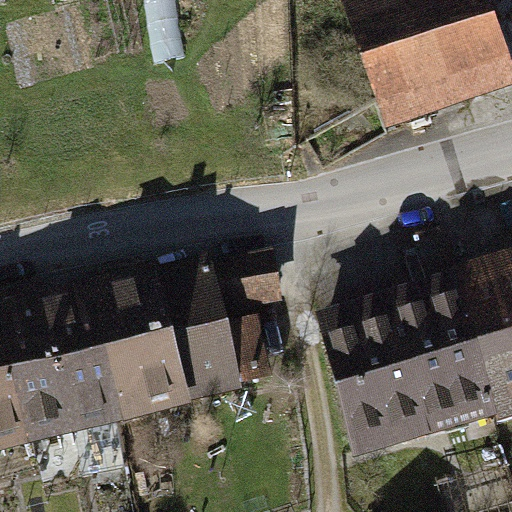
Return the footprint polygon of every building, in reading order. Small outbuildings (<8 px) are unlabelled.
[(511,0),(338,0),(378,141),(511,97),(511,0)] [(511,414),(511,272),(427,297),(466,428),(511,414)] [(259,412),(227,277),(159,293),(191,428),(259,412)] [(191,428),(159,293),(91,309),(122,444),(191,428)] [(466,428),(427,297),(329,326),(367,457),(466,428)] [(122,444),(91,309),(22,325),(54,460),(122,444)] [(0,472),(54,460),(22,325),(0,330),(0,472)]
